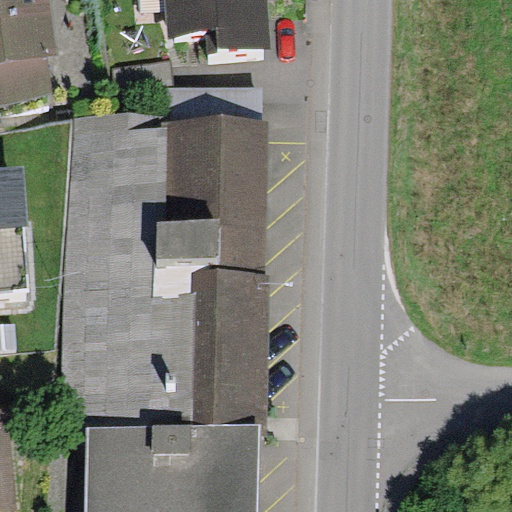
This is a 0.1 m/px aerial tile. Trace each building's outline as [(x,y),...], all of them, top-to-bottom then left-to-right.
[(50,0),(0,0),(0,104),(54,95),(49,57),(60,55),(50,0)] [(139,0),(140,13),(166,12),(165,0),(139,0)] [(208,54),(271,49),(267,0),(165,0),(166,12),(168,38),(207,35),(208,54)] [(264,121),(262,94),(159,92),(159,120),(264,121)] [(259,511),(261,434),(269,434),(270,275),(267,275),(268,121),(264,121),(159,120),(69,119),(67,429),(87,429),(86,511),(259,511)] [(22,167),(0,168),(0,292),(32,291),(22,167)] [(0,511),(18,511),(7,408),(0,408),(0,511)]
